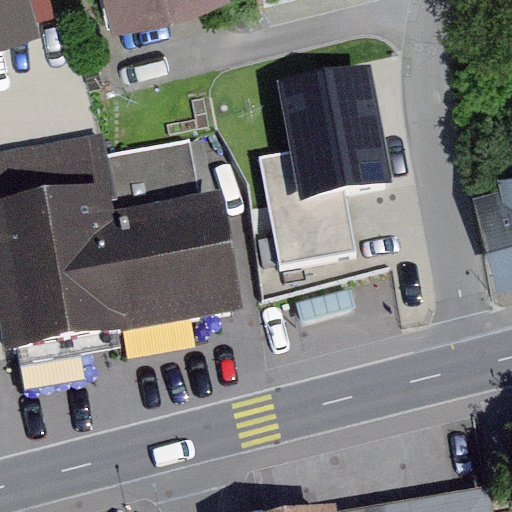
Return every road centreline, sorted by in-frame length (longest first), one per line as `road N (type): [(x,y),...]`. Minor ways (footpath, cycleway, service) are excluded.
road 1 (residential): [(460,0),(438,109),(474,367)]
road 2 (tertiary): [(185,442),(474,367)]
road 3 (tertiary): [(0,490),(185,442)]
